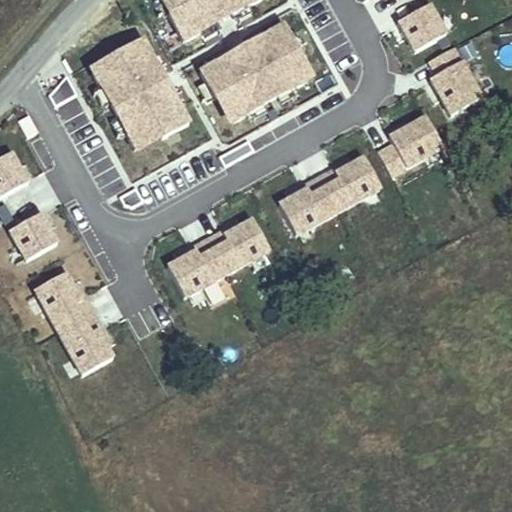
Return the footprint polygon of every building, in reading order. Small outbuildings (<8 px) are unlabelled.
[(161,4),(158,0),(129,0),(143,18),(161,4)] [(289,0),(211,0),(268,72),(287,99),(335,60),(289,0)] [(379,0),(390,23),(424,7),(420,0),(379,0)] [(429,4),(394,22),(410,55),(446,38),(429,4)] [(441,118),(479,103),(456,47),(418,63),(441,118)] [(19,108),(43,139),(116,233),(119,231),(205,164),(174,123),(125,160),(103,131),(141,104),(109,62),(88,77),(74,58),(25,92),(31,100),(19,108)] [(287,99),(268,72),(201,126),(221,151),(287,99)] [(362,125),(386,177),(440,153),(422,113),(385,130),(379,117),(362,125)] [(116,233),(43,139),(0,173),(0,208),(37,256),(30,262),(58,298),(130,243),(119,231),(116,233)] [(271,197),(292,237),(380,193),(360,152),(271,197)] [(160,257),(178,298),(269,257),(251,216),(160,257)]
